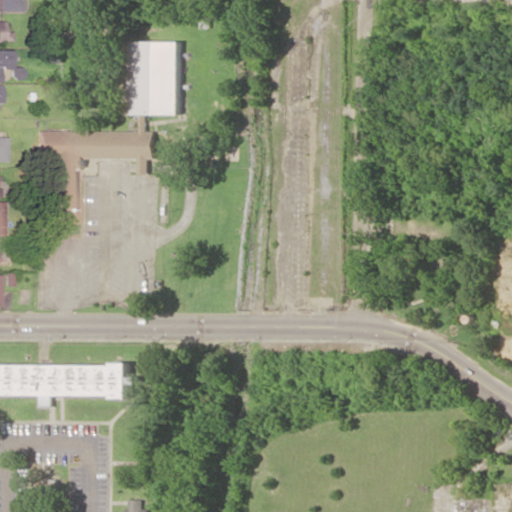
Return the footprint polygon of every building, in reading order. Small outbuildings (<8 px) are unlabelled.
[(0,0),(0,10),(17,10),(16,0),(0,0)] [(0,41),(10,42),(9,31),(2,31),(2,20),(0,20),(0,41)] [(84,44),(101,44),(101,34),(109,34),(109,30),(104,30),(104,23),(83,24),(84,44)] [(183,113),(183,40),(135,41),(135,114),(183,113)] [(35,130),(35,157),(50,157),(49,224),(79,224),(80,167),(86,167),(86,158),(141,158),(141,173),(150,174),(151,158),(157,158),(157,130),(149,130),(149,115),(142,115),(142,130),(35,130)] [(99,158),(87,159),(87,168),(84,168),(84,175),(100,175),(99,158)] [(133,363),(0,363),(0,394),(42,394),(42,404),(56,404),(56,396),(133,395),(133,363)] [(149,511),(150,508),(144,508),(144,499),(131,499),(131,508),(127,508),(127,511),(149,511)]
